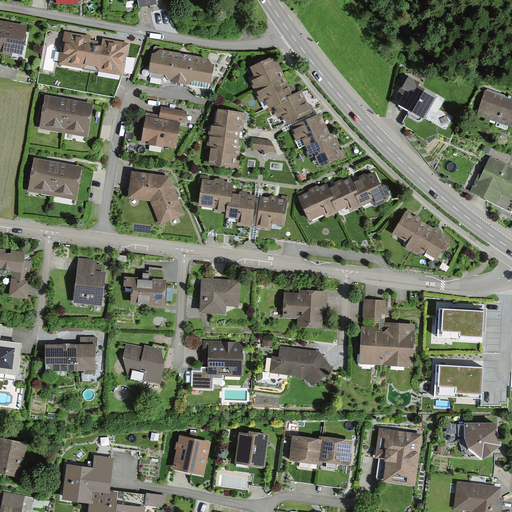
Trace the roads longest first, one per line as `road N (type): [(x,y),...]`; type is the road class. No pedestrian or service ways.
road 1 (residential): [(511,267),(498,279),(441,288),(0,223)]
road 2 (secondary): [(511,249),(393,153),(288,32)]
road 3 (residential): [(288,32),(228,47),(0,6)]
